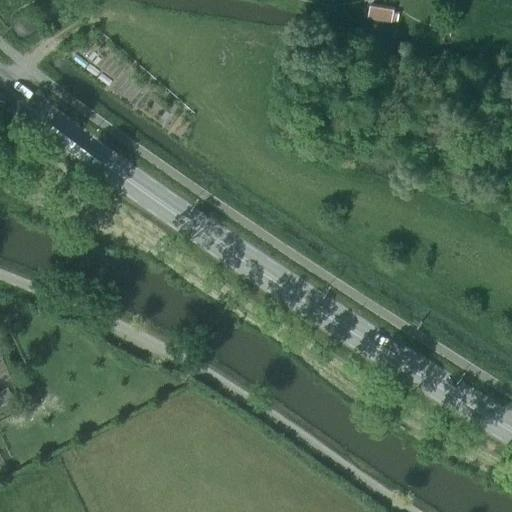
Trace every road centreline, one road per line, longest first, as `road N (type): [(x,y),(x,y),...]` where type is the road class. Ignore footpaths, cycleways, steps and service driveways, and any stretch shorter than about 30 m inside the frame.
road 1 (primary): [(511,425),(163,208),(0,84)]
road 2 (unclassified): [(414,511),(202,373),(0,274)]
